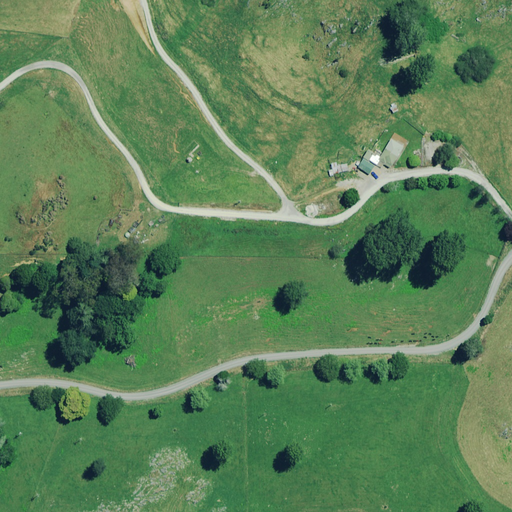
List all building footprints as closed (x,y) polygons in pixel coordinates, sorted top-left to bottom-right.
[(395,103),(389,106),(393,113),(399,110),(395,103)] [(186,159),(197,149),(198,147),(192,141),(180,153),(186,159)] [(376,149),(373,153),(368,150),(358,167),(369,174),(375,164),(381,168),(384,164),(389,168),(403,146),(396,142),(394,145),(389,142),(382,153),(376,149)] [(200,152),(189,162),(194,167),(205,157),(200,152)] [(337,166),(336,162),(331,164),(332,170),(328,171),(329,175),(348,171),(346,164),(337,166)]
